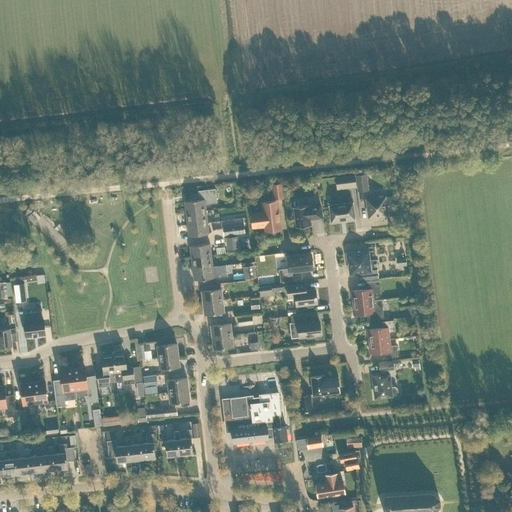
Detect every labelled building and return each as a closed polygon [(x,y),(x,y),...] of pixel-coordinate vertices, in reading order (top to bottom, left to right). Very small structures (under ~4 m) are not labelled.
[(369,190),(367,173),(355,175),(357,191),(369,190)] [(356,187),(354,175),(335,177),(337,189),(356,187)] [(251,213),(251,216),(252,228),(253,227),(256,227),(264,226),(265,231),(281,229),(278,203),(277,198),(284,197),(282,182),(271,183),(273,200),(261,202),(263,211),(251,213)] [(206,210),(205,204),(217,202),(215,188),(198,190),(199,199),(184,201),(186,213),(206,210)] [(366,199),(368,217),(382,216),(382,217),(388,216),(387,210),(386,210),(385,197),(366,199)] [(352,202),(329,205),(331,222),(355,219),(352,202)] [(295,226),(295,227),(311,225),(311,224),(310,225),(310,219),(322,217),(320,205),(308,206),(309,205),(293,207),(294,207),(296,226),(295,226)] [(187,224),(207,222),(206,210),(186,213),(187,224)] [(188,236),(208,233),(207,222),(187,224),(188,236)] [(245,233),(244,224),(222,226),(223,235),(245,233)] [(239,248),(237,236),(225,237),(226,249),(239,248)] [(191,257),(211,255),(209,243),(190,245),(191,257)] [(348,261),(350,275),(363,273),(363,281),(378,279),(376,259),(369,260),(368,251),(355,252),(355,251),(345,252),(346,261),(348,261)] [(288,268),(279,269),(280,282),(293,280),(292,272),(313,270),(311,254),(287,257),(288,268)] [(192,268),(212,266),(211,255),(191,257),(192,268)] [(407,265),(406,257),(396,258),(397,266),(407,265)] [(212,266),(192,268),(194,280),(219,277),(218,265),(212,266)] [(256,277),(255,265),(243,267),(244,279),(256,277)] [(352,303),(373,300),(372,293),(380,292),(379,280),(365,282),(366,289),(350,291),(351,297),(352,296),(352,303)] [(26,301),(24,283),(14,284),(16,302),(26,301)] [(313,304),(317,303),(315,289),(306,290),(305,283),(286,285),(288,298),(295,297),(296,306),(306,305),(306,306),(308,307),(312,307),(313,305),(313,304)] [(272,295),(271,285),(259,286),(260,296),(272,295)] [(203,303),(222,300),(221,289),(201,291),(203,303)] [(259,309),(259,299),(250,300),(251,310),(259,309)] [(373,300),(352,303),(353,308),(352,309),(353,315),(368,313),(369,320),(383,318),(382,306),(381,299),(373,300)] [(204,314),(224,312),(222,300),(203,303),(204,314)] [(44,320),(43,320),(42,313),(31,315),(31,316),(25,317),(25,322),(24,322),(25,336),(45,334),(44,320)] [(306,337),(306,338),(310,339),(314,337),(313,336),(321,335),(319,320),(305,322),(304,314),(290,315),(291,322),(297,322),(298,329),(291,330),(292,337),(299,336),(299,337),(306,337)] [(251,316),(237,318),(238,326),(252,324),(251,316)] [(369,341),(389,339),(388,332),(395,331),(393,320),(381,321),(382,327),(366,329),(367,335),(368,335),(369,341)] [(212,337),(232,335),(230,323),(210,325),(212,337)] [(11,341),(17,340),(16,328),(0,329),(0,347),(12,346),(11,341)] [(213,349),(233,346),(232,335),(212,337),(213,349)] [(369,347),(369,353),(385,351),(386,357),(398,356),(396,345),(390,345),(389,339),(369,341),(370,347),(369,347)] [(259,341),(249,343),(250,350),(260,348),(259,341)] [(158,357),(178,355),(177,343),(157,345),(158,357)] [(116,381),(123,380),(124,384),(134,382),(133,367),(126,367),(124,353),(113,354),(116,381)] [(109,381),(116,381),(113,354),(101,356),(103,370),(96,371),(98,387),(109,385),(109,381)] [(159,368),(179,366),(178,355),(158,357),(159,368)] [(420,369),(419,359),(411,360),(412,367),(414,367),(414,370),(420,369)] [(395,386),(391,386),(389,373),(388,369),(393,369),(392,361),(379,363),(379,370),(381,370),(381,374),(372,375),(375,398),(392,396),(392,395),(396,395),(398,392),(397,388),(395,386)] [(87,382),(86,376),(85,367),(73,369),(75,390),(76,396),(88,395),(89,402),(97,401),(95,381),(87,382)] [(64,391),(75,390),(73,369),(60,370),(62,385),(54,386),(56,406),(65,405),(64,391)] [(339,393),(340,393),(338,376),(337,376),(337,377),(324,378),(324,375),(324,374),(310,376),(310,377),(311,377),(313,395),(339,392),(339,393)] [(156,385),(155,376),(144,378),(145,386),(151,385),(156,385)] [(168,391),(189,389),(187,377),(166,380),(168,391)] [(35,403),(47,402),(45,380),(32,382),(35,403)] [(23,405),(35,403),(32,382),(20,384),(23,405)] [(157,392),(156,385),(151,385),(145,386),(144,386),(144,394),(157,392)] [(14,394),(5,395),(4,386),(0,386),(0,407),(6,407),(7,417),(16,415),(14,394)] [(189,389),(168,391),(169,403),(190,400),(189,389)] [(231,430),(233,443),(268,439),(268,437),(273,437),(273,442),(288,440),(287,425),(281,426),(280,421),(288,421),(284,393),(245,398),(245,396),(230,398),(231,400),(222,401),(225,426),(226,425),(227,430),(231,430)] [(310,395),(298,396),(301,416),(312,414),(310,395)] [(342,409),(349,409),(348,399),(341,400),(342,409)] [(176,407),(153,409),(146,410),(146,412),(146,418),(177,415),(176,407)] [(26,423),(25,409),(18,410),(19,424),(26,423)] [(147,421),(146,412),(137,413),(138,422),(147,421)] [(201,437),(199,422),(192,423),(194,437),(201,437)] [(59,432),(58,424),(45,426),(46,433),(59,432)] [(180,454),(193,453),(191,438),(192,438),(191,429),(187,429),(188,438),(180,438),(178,439),(180,454)] [(178,439),(180,438),(179,430),(174,431),(175,439),(165,440),(167,456),(180,454),(178,439)] [(17,438),(16,431),(8,431),(9,439),(17,438)] [(142,443),(141,435),(141,432),(136,433),(138,443),(130,444),(128,444),(130,460),(142,458),(141,443),(142,443)] [(141,443),(142,458),(155,457),(154,442),(155,442),(154,433),(149,434),(150,442),(142,443),(141,443)] [(128,444),(130,444),(129,436),(124,437),(125,445),(116,446),(115,439),(107,440),(109,456),(116,456),(117,461),(130,460),(128,444)] [(308,448),(323,446),(321,436),(306,438),(308,448)] [(346,437),(347,447),(361,446),(361,437),(346,437)] [(308,448),(306,438),(296,440),(297,449),(308,448)] [(29,456),(29,448),(27,439),(23,440),(24,446),(25,457),(17,458),(15,458),(17,473),(30,472),(28,456),(29,456)] [(55,469),(67,467),(67,460),(75,459),(74,446),(67,447),(66,443),(59,444),(60,453),(54,453),(53,454),(55,469)] [(54,453),(54,445),(49,446),(49,450),(47,450),(47,454),(42,455),(40,455),(42,470),(55,469),(53,454),(54,453)] [(40,455),(42,455),(41,447),(36,447),(37,455),(29,456),(28,456),(30,472),(42,470),(40,455)] [(15,458),(17,458),(16,449),(11,450),(12,458),(4,459),(3,459),(5,475),(17,473),(15,458)] [(357,457),(360,457),(359,450),(340,453),(341,460),(345,460),(346,470),(359,467),(357,457)] [(316,485),(318,497),(345,493),(343,481),(338,481),(337,473),(325,475),(326,483),(316,485)] [(431,511),(436,510),(440,505),(439,499),(435,495),(430,493),(383,496),(384,503),(384,510),(384,511),(431,511)]
